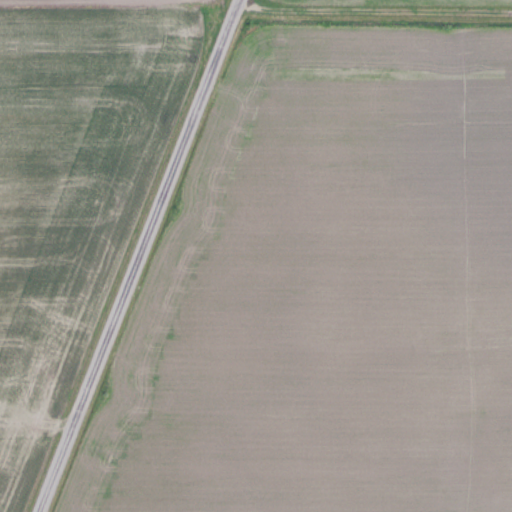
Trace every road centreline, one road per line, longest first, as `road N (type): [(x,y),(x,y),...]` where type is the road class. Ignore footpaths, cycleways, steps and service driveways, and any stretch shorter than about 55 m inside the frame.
road 1 (residential): [(0,498),(183,0)]
road 2 (residential): [(180,9),(511,9)]
